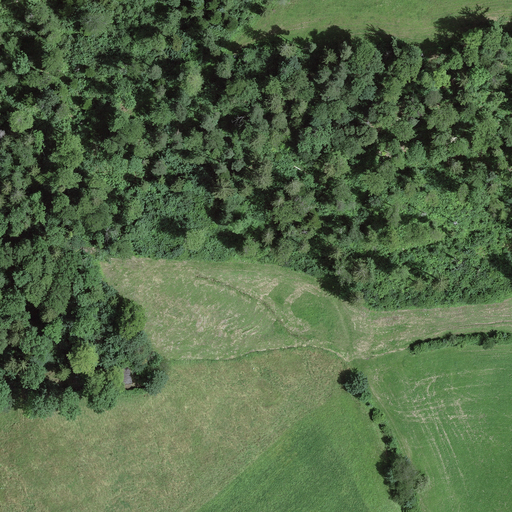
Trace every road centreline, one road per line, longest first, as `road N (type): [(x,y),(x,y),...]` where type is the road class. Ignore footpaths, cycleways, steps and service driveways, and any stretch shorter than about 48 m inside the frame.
road 1 (track): [(422,511),(397,434),(362,375),(330,290),(284,268),(150,264),(0,239)]
road 2 (track): [(0,209),(100,126),(237,48),(313,21),(339,0)]
road 3 (track): [(511,222),(379,256),(284,268)]
